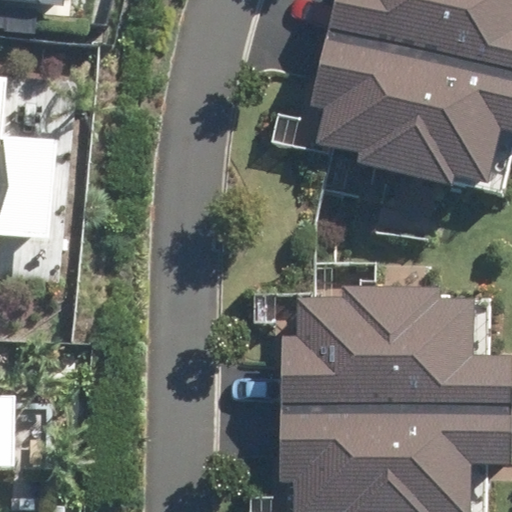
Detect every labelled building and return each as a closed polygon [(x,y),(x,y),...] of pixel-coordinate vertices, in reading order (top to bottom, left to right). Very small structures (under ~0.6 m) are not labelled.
[(0,0),(0,4),(73,12),(74,0),(0,0)] [(511,0),(325,0),(314,42),(511,91),(511,0)] [(45,40),(48,12),(16,7),(12,37),(45,40)] [(297,111),(314,114),(306,148),(381,167),(378,175),(496,203),(509,149),(511,149),(511,92),(314,42),(297,111)] [(0,286),(4,286),(7,238),(66,242),(74,149),(15,143),(19,84),(0,82),(0,286)] [(285,311),(286,349),(265,349),(265,420),(496,422),(496,369),(487,367),(486,305),(368,305),(367,312),(285,311)] [(0,463),(16,463),(15,381),(0,381),(0,463)] [(477,511),(479,478),(493,479),(496,422),(265,420),(264,486),(281,487),(280,511),(477,511)]
